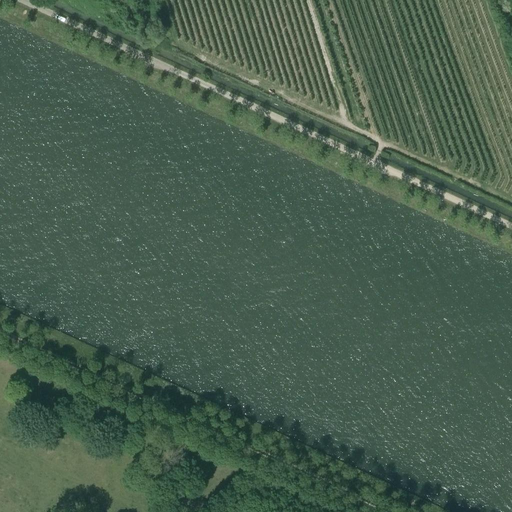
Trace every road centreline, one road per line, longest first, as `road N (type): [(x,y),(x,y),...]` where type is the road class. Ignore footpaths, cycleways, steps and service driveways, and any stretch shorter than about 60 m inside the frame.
road 1 (unclassified): [(511,227),(19,0)]
road 2 (track): [(386,511),(0,332)]
